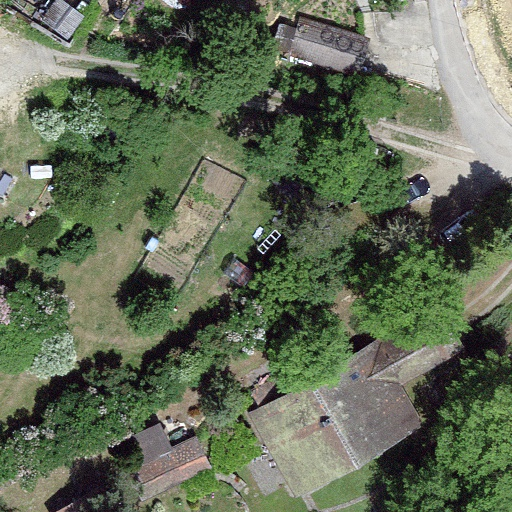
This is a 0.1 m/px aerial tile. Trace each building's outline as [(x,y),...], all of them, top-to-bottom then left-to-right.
[(72,47),(91,22),(62,0),(43,24),(72,47)] [(358,77),(364,40),(290,27),(284,64),(358,77)] [(252,418),(303,503),(426,430),(406,396),(476,353),(447,305),(377,347),(376,345),(252,418)] [(163,498),(216,469),(199,438),(146,467),(163,498)] [(74,511),(115,511),(105,495),(74,511)]
